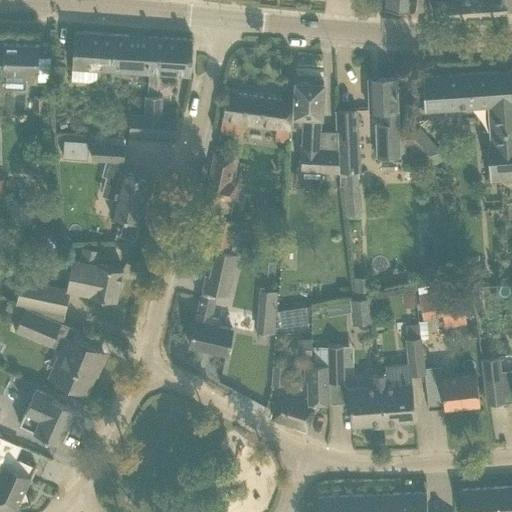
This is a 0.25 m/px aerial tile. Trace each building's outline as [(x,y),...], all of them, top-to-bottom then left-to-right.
[(381,0),(381,5),(414,8),(414,0),(381,0)] [(431,0),(432,12),(458,10),(458,9),(462,9),(462,10),(506,7),(505,0),(431,0)] [(148,72),(149,36),(74,31),(71,79),(88,80),(95,77),(96,68),(148,72)] [(192,38),(149,36),(148,72),(190,74),(192,38)] [(2,87),(25,88),(25,82),(37,82),(38,44),(22,43),(22,45),(18,44),(18,43),(0,42),(0,81),(2,81),(2,87)] [(485,147),(488,180),(511,178),(511,69),(421,76),(424,108),(487,104),(490,146),(485,147)] [(375,122),(376,157),(399,156),(397,110),(396,77),(376,78),(376,79),(371,79),(371,78),(368,78),(369,110),(380,110),(381,122),(375,122)] [(293,115),(292,126),(301,128),(299,171),(338,173),(341,172),(339,149),(318,148),(319,129),(320,116),(321,116),(323,82),(320,82),(320,83),(313,83),(313,81),(295,81),(294,101),(293,115)] [(50,82),(50,96),(60,97),(60,82),(50,82)] [(274,139),(284,141),(287,120),(290,100),(226,91),(219,132),(241,136),(244,121),(276,126),(274,139)] [(159,116),(160,95),(145,94),(143,115),(129,116),(129,134),(175,135),(176,117),(159,116)] [(33,95),(33,107),(43,108),(44,96),(33,95)] [(336,110),(336,130),(337,131),(339,149),(341,172),(359,171),(355,110),(336,110)] [(403,139),(430,170),(444,160),(439,152),(440,151),(417,126),(403,139)] [(140,221),(151,178),(120,170),(121,169),(116,168),(118,159),(123,160),(124,143),(92,141),(90,157),(105,158),(101,174),(118,179),(109,213),(140,221)] [(212,183),(209,198),(232,203),(236,187),(228,186),(233,157),(214,153),(208,182),(212,183)] [(27,202),(8,204),(10,222),(29,220),(27,202)] [(211,243),(227,247),(233,221),(217,217),(211,243)] [(37,238),(54,237),(52,225),(36,227),(37,238)] [(202,289),(221,293),(228,295),(237,253),(244,255),(247,242),(253,242),(256,229),(235,226),(229,252),(211,248),(208,262),(212,263),(210,275),(205,274),(202,289)] [(116,299),(122,268),(95,262),(97,252),(82,249),(79,258),(72,257),(65,287),(20,277),(15,301),(64,312),(69,289),(89,293),(89,294),(116,299)] [(418,295),(423,317),(464,308),(460,287),(431,292),(418,295)] [(211,316),(216,297),(201,294),(197,313),(196,313),(189,344),(226,353),(232,327),(218,324),(219,317),(211,316)] [(370,296),(349,299),(352,324),(373,321),(370,296)] [(23,307),(14,330),(50,345),(60,322),(23,307)] [(257,310),(256,330),(272,331),(274,311),(257,310)] [(65,352),(54,378),(67,384),(86,391),(103,352),(84,344),(66,336),(60,350),(65,352)] [(406,337),(410,374),(424,373),(420,336),(406,337)] [(342,343),(328,343),(329,380),(343,380),(342,343)] [(511,355),(499,357),(500,366),(511,365),(511,355)] [(502,386),(498,357),(481,359),(485,387),(502,386)] [(307,403),(307,404),(279,395),(272,417),(306,428),(314,402),(328,402),(327,363),(304,364),(304,378),(307,378),(307,403)] [(284,385),(285,365),(273,364),(271,384),(284,385)] [(389,372),(378,373),(383,426),(388,425),(388,422),(414,420),(411,383),(390,384),(389,372)] [(383,426),(378,373),(370,374),(371,386),(348,388),(351,425),(377,423),(378,426),(383,426)] [(440,377),(441,387),(444,407),(479,403),(476,373),(440,377)] [(23,414),(19,424),(33,430),(44,435),(43,437),(47,438),(47,437),(59,442),(60,438),(63,440),(67,429),(65,428),(74,408),(51,397),(52,394),(35,387),(23,414)] [(16,457),(32,462),(35,450),(19,445),(16,457)] [(0,511),(22,505),(20,499),(30,476),(11,467),(15,457),(0,450),(0,511)] [(511,511),(511,485),(462,488),(462,511),(511,511)] [(426,511),(426,490),(317,496),(317,511),(426,511)]
